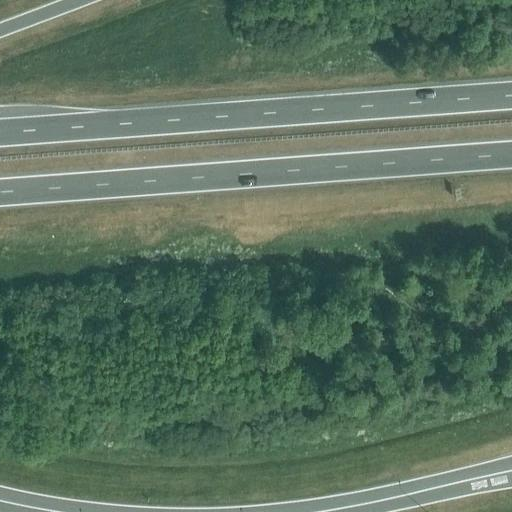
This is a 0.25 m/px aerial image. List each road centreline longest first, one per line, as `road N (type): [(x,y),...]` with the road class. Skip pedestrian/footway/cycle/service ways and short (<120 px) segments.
road 1 (trunk): [(0,191),(511,153)]
road 2 (trunk): [(511,96),(0,133)]
road 3 (trunk): [(255,511),(511,464)]
road 4 (trunk): [(0,492),(121,511)]
